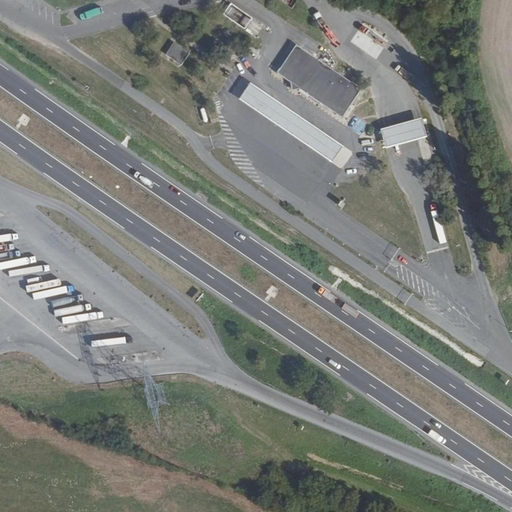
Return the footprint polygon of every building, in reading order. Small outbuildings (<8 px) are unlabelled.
[(232,4),(225,15),(246,28),(254,17),(232,4)] [(397,42),(401,38),(377,15),(373,19),(397,42)] [(277,71),(343,116),(363,87),(297,42),(277,71)] [(178,65),(184,53),(169,43),(162,55),(178,65)] [(303,115),(252,81),(242,97),(293,131),(334,158),(344,142),(303,115)] [(346,126),(360,135),(367,123),(354,114),(346,126)] [(429,133),(424,115),(402,120),(382,126),(387,144),(408,139),(429,133)]
